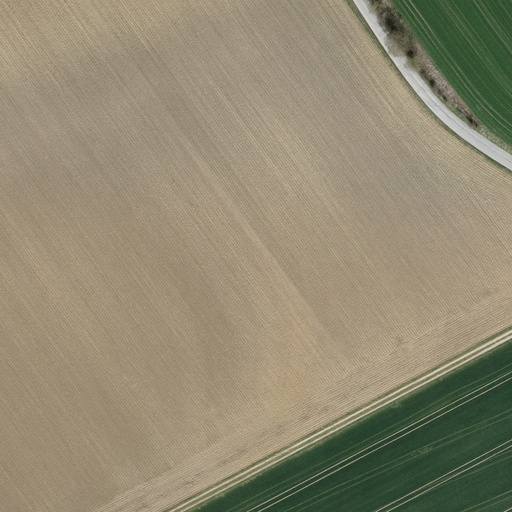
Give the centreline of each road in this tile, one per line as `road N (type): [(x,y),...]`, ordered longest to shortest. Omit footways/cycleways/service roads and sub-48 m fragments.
road 1 (track): [(511,332),(176,511)]
road 2 (unclassified): [(511,165),(452,122),(357,0)]
